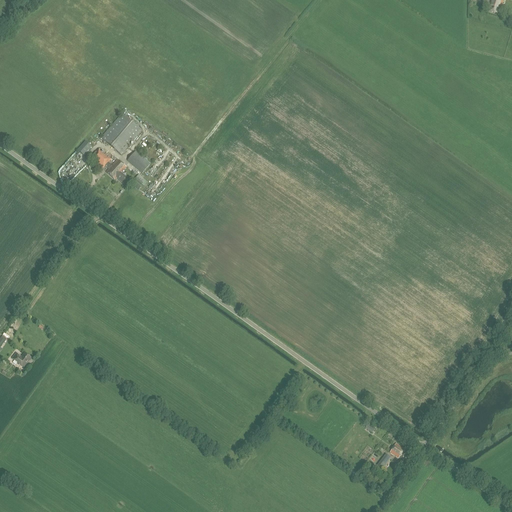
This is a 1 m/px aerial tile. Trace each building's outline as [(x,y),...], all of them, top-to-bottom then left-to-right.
[(489,11),(498,14),(500,8),(501,8),(503,0),(490,0),(491,0),(492,1),(489,11)] [(101,138),(121,155),(141,131),(122,114),(101,138)] [(77,150),(83,156),(91,147),(85,141),(77,150)] [(116,178),(124,185),(129,180),(121,173),(126,167),(117,160),(112,166),(108,162),(111,159),(108,157),(107,158),(99,150),(100,149),(99,149),(90,159),(102,169),(105,166),(109,169),(106,172),(115,180),(116,178)] [(128,161),(142,173),(150,164),(135,151),(128,161)] [(142,184),(144,186),(147,182),(139,174),(135,179),(141,185),(142,184)] [(12,359),(24,368),(31,358),(25,353),(21,357),(16,353),(12,359)] [(366,428),(372,433),(375,429),(369,424),(366,428)] [(390,453),(399,459),(405,450),(396,444),(390,453)] [(377,466),(383,470),(391,458),(386,454),(377,466)]
